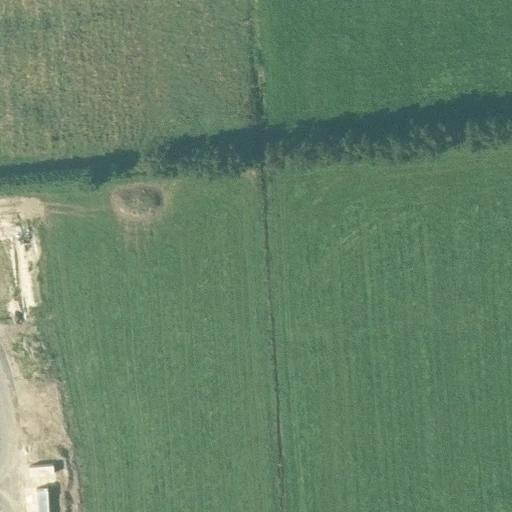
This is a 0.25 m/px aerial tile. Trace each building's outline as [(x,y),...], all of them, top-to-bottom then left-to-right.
[(478,207),(462,208),(467,252),(482,250),(478,207)] [(479,207),(478,207),(482,250),(498,248),(494,209),(479,211),(479,207)] [(462,208),(447,210),(451,253),(467,252),(462,208)] [(511,232),(509,208),(494,209),(498,248),(511,246),(511,232)] [(447,210),(431,211),(436,255),(451,253),(447,210)] [(413,218),(411,218),(415,257),(436,255),(431,211),(412,213),(413,218)] [(394,215),(374,217),(379,261),(401,258),(397,220),(394,220),(394,215)] [(374,217),(358,219),(363,262),(379,261),(374,217)] [(345,225),(343,225),(347,264),(363,262),(358,219),(344,221),(345,225)] [(330,226),(328,226),(332,266),(347,264),(343,225),(330,227),(330,226)] [(328,226),(308,228),(312,268),(332,266),(328,226)] [(306,229),(286,232),(287,244),(286,244),(287,258),(289,258),(290,270),(312,268),(308,228),(306,229)] [(158,255),(143,256),(146,300),(162,299),(159,260),(158,260),(158,255)] [(124,262),(121,262),(124,301),(146,300),(143,256),(123,257),(124,262)] [(195,256),(175,258),(177,298),(197,297),(195,256)] [(198,256),(195,256),(197,297),(220,295),(220,283),(219,268),(218,256),(198,257),(198,256)] [(110,258),(90,260),(92,303),(115,302),(112,263),(110,263),(110,258)] [(173,259),(159,260),(162,299),(177,298),(175,258),(173,258),(173,259)] [(90,260),(74,261),(77,304),(92,303),(90,260)] [(74,261),(58,262),(61,305),(77,304),(74,261)] [(58,262),(43,263),(46,306),(61,305),(58,262)] [(21,281),(20,281),(21,296),(22,296),(23,307),(46,306),(43,263),(41,263),(41,267),(20,269),(21,281)] [(494,271),(485,272),(486,281),(495,280),(494,271)] [(485,272),(475,273),(476,282),(486,281),(485,272)] [(463,274),(454,275),(455,284),(464,283),(463,274)] [(454,275),(444,276),(445,285),(455,284),(454,275)] [(425,283),(413,285),(414,294),(426,293),(425,283)] [(413,285),(401,286),(402,295),(414,294),(413,285)] [(511,287),(503,288),(504,306),(511,305),(511,287)] [(375,289),(366,290),(367,299),(376,298),(375,289)] [(366,290),(356,291),(357,300),(367,299),(366,290)] [(344,292),(335,293),(336,302),(344,301),(344,292)] [(335,293),(323,294),(324,303),(336,302),(335,293)] [(315,295),(305,296),(306,305),(316,304),(315,295)] [(462,301),(453,302),(454,311),(463,310),(462,301)] [(463,310),(454,311),(455,321),(464,320),(463,310)] [(212,325),(200,326),(200,335),(212,334),(212,325)] [(200,326),(188,326),(188,335),(200,335),(200,326)] [(173,327),(164,328),(164,337),(174,336),(173,327)] [(164,328),(154,328),(155,338),(164,337),(164,328)] [(148,329),(136,330),(137,339),(149,338),(148,329)] [(465,332),(456,333),(457,342),(466,341),(465,332)] [(107,335),(94,336),(95,345),(107,344),(107,335)] [(88,336),(79,337),(79,346),(89,345),(88,336)] [(79,337),(69,337),(70,347),(79,346),(79,337)] [(57,338),(47,339),(48,348),(58,347),(57,338)] [(47,339),(35,340),(36,349),(48,348),(47,339)] [(466,341),(457,342),(458,352),(467,351),(466,341)] [(42,367),(29,368),(29,374),(31,374),(32,383),(30,383),(30,391),(72,389),(71,372),(83,371),(82,352),(41,355),(42,367)] [(469,363),(460,364),(461,373),(470,372),(469,363)] [(470,372),(461,373),(462,383),(471,382),(470,372)] [(373,388),(346,391),(347,401),(346,401),(348,415),(393,410),(391,389),(398,389),(396,375),(372,378),(373,388)] [(72,389),(30,391),(31,399),(33,399),(33,408),(32,408),(32,415),(44,414),(46,425),(87,423),(86,404),(73,405),(72,389)] [(472,394),(463,395),(464,405),(473,404),(472,394)] [(473,404),(464,405),(465,414),(474,413),(473,404)] [(235,409),(195,412),(197,434),(236,432),(235,409)] [(393,410),(348,415),(349,429),(350,429),(351,439),(378,436),(379,446),(403,444),(402,430),(395,431),(393,410)] [(475,419),(466,420),(467,430),(476,429),(475,419)] [(46,437),(34,437),(34,444),(36,444),(36,453),(35,453),(35,461),(76,458),(75,442),(88,441),(87,423),(46,425),(46,437)] [(149,425),(140,425),(141,438),(150,437),(149,425)] [(236,432),(197,434),(198,454),(238,452),(236,432)] [(151,445),(141,446),(142,458),(151,457),(151,445)] [(238,452),(198,454),(199,474),(240,472),(240,470),(239,470),(238,452)] [(381,466),(354,468),(355,478),(354,478),(356,492),(401,488),(399,467),(406,466),(404,453),(380,455),(381,466)] [(151,457),(142,458),(143,470),(152,469),(151,457)] [(76,458),(35,461),(36,469),(37,469),(38,477),(36,478),(36,484),(49,484),(50,495),(91,492),(90,474),(78,475),(76,458)] [(240,472),(199,474),(201,494),(241,492),(240,472)] [(153,485),(144,486),(145,498),(154,497),(153,485)] [(401,488),(356,492),(357,506),(358,506),(358,511),(410,511),(410,508),(403,509),(401,488)] [(51,506),(38,507),(38,511),(79,511),(80,511),(93,510),(91,492),(50,495),(51,506)] [(241,492),(201,494),(201,511),(241,511),(240,494),(241,494),(241,492)] [(154,497),(145,498),(145,510),(155,510),(154,497)]
